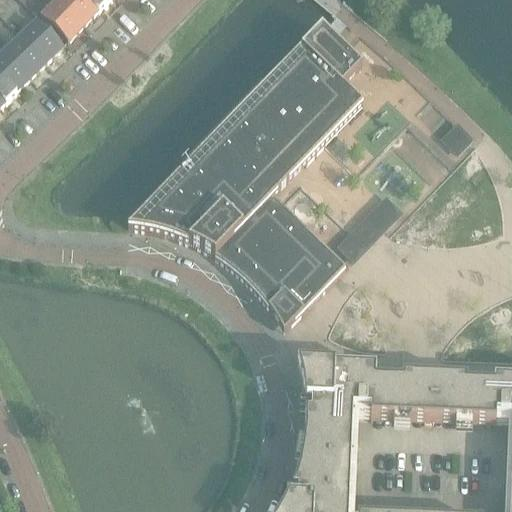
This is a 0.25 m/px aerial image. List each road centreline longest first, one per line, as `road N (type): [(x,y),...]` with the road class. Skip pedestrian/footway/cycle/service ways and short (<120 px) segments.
road 1 (residential): [(253,511),(275,481),(284,390),(250,321),(175,269),(0,247)]
road 2 (residential): [(184,0),(0,192)]
